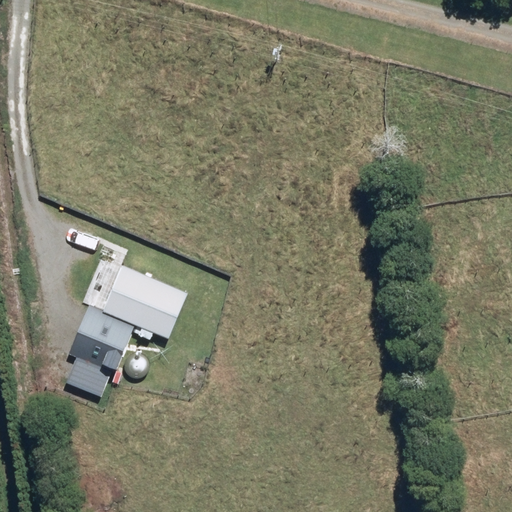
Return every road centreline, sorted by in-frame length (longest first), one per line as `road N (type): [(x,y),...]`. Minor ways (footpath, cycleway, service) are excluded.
road 1 (unclassified): [(360,0),(511,36)]
road 2 (track): [(0,360),(22,511)]
